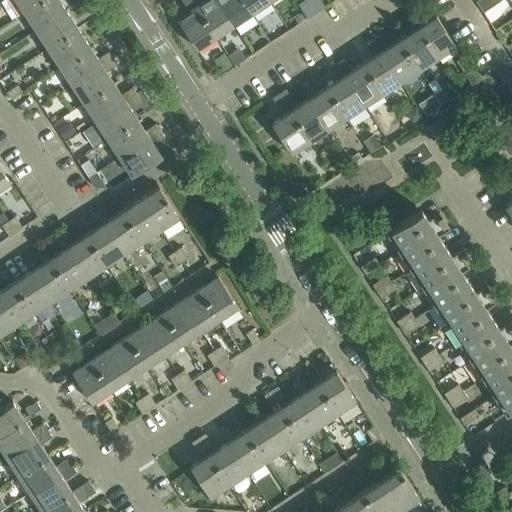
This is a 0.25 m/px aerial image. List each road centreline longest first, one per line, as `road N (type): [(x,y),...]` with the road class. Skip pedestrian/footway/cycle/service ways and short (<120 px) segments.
road 1 (residential): [(121,465),(230,394),(262,353),(330,308)]
road 2 (tertiary): [(330,308),(196,102)]
road 3 (unclassified): [(196,102),(307,29),(349,28),(392,0)]
road 4 (tertiary): [(439,473),(330,308)]
road 5 (residential): [(121,465),(97,467),(39,379),(0,381)]
road 6 (residential): [(0,105),(70,210)]
road 7 (tertiary): [(196,102),(129,0)]
